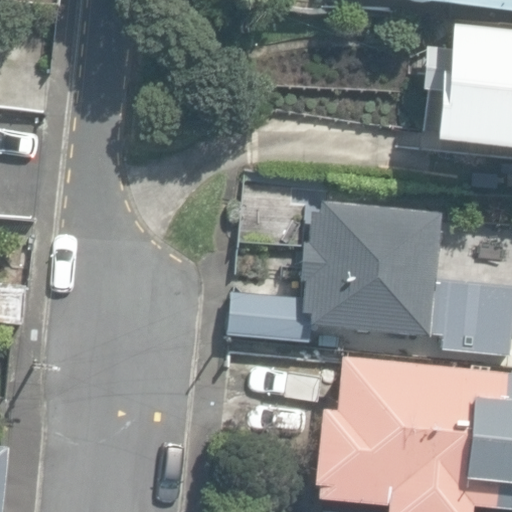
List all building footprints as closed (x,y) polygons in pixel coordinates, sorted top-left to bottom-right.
[(511,0),(407,0),(511,12),(511,0)] [(433,140),(511,148),(511,31),(451,25),(443,87),(438,87),(437,87),(431,140),(433,140)] [(0,206),(24,209),(33,117),(0,111),(0,206)] [(301,312),(311,313),(310,325),(429,336),(429,332),(441,333),(439,353),(508,360),(511,313),(511,289),(434,282),(440,214),(321,203),(320,214),(311,214),(308,242),(303,241),(299,281),(304,281),(302,298),(301,312)] [(0,311),(18,312),(20,276),(0,274),(0,311)] [(310,325),(311,313),(301,312),(302,298),(230,292),(226,332),(308,340),(310,325)] [(511,373),(338,357),(333,408),(317,406),(310,485),(317,486),(317,494),(385,500),(383,511),(471,511),(472,507),(511,510),(511,373)]
